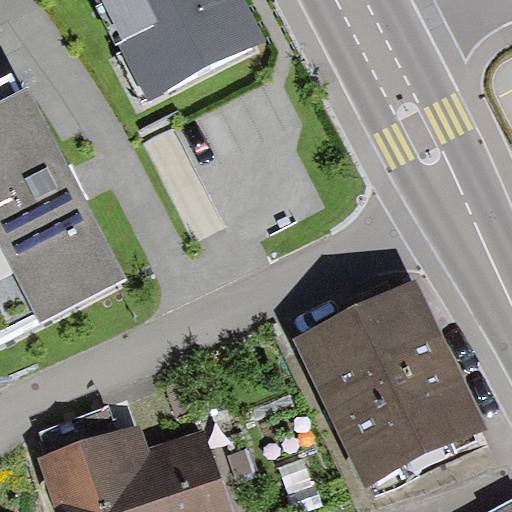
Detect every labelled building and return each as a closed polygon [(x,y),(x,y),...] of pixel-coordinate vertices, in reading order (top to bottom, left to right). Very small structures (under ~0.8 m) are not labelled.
[(241,0),(93,0),(145,107),(266,49),(241,0)] [(16,99),(9,86),(0,90),(0,346),(125,281),(27,94),(16,99)] [(414,282),(297,337),(368,484),(485,428),(414,282)] [(40,457),(58,511),(230,511),(202,428),(151,445),(143,422),(40,457)] [(511,511),(511,503),(495,511),(511,511)]
